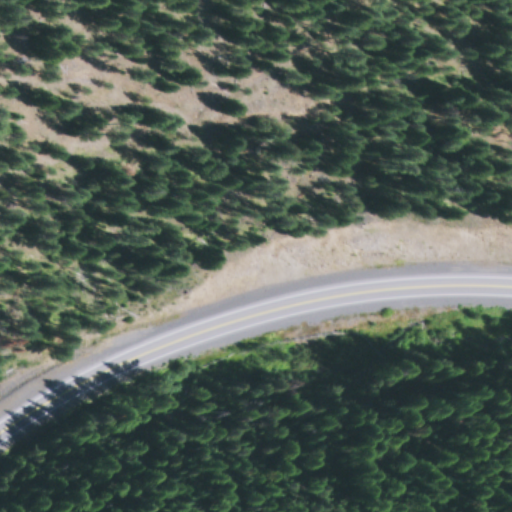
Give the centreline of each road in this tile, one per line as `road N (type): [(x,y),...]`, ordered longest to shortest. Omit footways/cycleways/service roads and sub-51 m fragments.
road 1 (primary): [(511,291),(452,287),(333,299),(212,327),(68,390),(0,445)]
road 2 (track): [(511,85),(463,62),(290,124),(0,191)]
